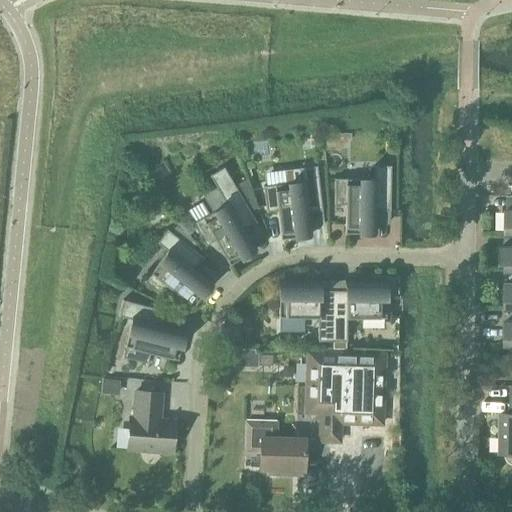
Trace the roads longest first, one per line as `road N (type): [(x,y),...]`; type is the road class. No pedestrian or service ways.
road 1 (residential): [(188,511),(201,360),(225,302),(273,266),(299,260),(464,260)]
road 2 (residential): [(463,511),(464,260)]
